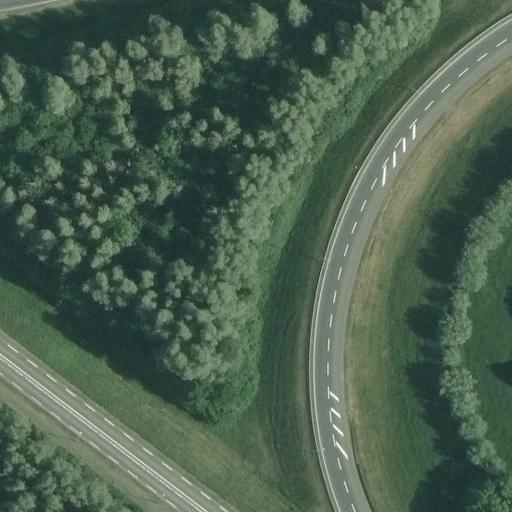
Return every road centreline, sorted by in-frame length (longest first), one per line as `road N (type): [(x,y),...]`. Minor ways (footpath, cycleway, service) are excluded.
road 1 (primary): [(347,511),(320,428),(320,350),(343,239),(390,141),(429,94),(511,30)]
road 2 (primary): [(203,511),(0,358)]
